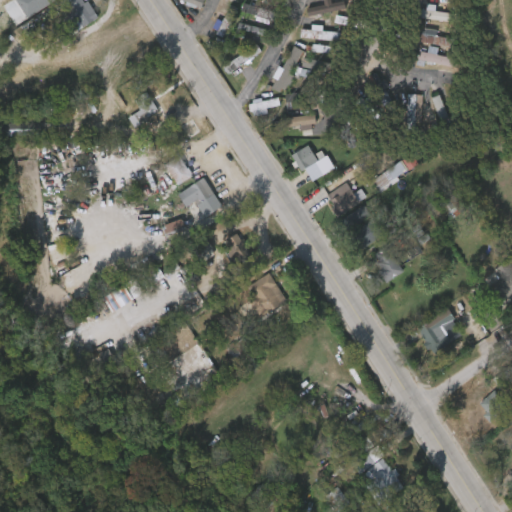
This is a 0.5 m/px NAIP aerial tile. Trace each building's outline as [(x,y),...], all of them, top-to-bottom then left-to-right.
[(0,3),(12,25),(42,8),(38,1),(39,0),(3,0),(0,2),(0,3)] [(67,0),(60,0),(48,9),(66,37),(84,25),(67,0)] [(86,0),(87,1),(88,4),(92,1),(102,17),(93,23),(84,10),(74,17),(70,11),(60,17),(56,11),(60,7),(59,5),(66,0),(86,0)] [(367,0),(360,13),(353,9),(357,0),(367,0)] [(438,4),(437,11),(446,12),(447,5),(453,5),(452,13),(461,14),(460,22),(413,16),(414,8),(428,9),(429,2),(438,4)] [(251,16),(229,10),(227,19),(249,25),(251,16)] [(432,20),(407,16),(406,25),(431,28),(432,20)] [(329,27),(329,32),(346,33),(345,42),(301,37),(301,29),(309,30),(310,26),(329,27)] [(432,30),(431,36),(453,39),(452,47),(406,39),(407,31),(422,33),(423,29),(432,30)] [(326,47),(326,39),(302,38),(301,46),(326,47)] [(253,65),(241,73),(237,67),(226,74),(222,67),(255,44),(259,51),(248,58),(253,65)] [(303,50),(281,91),(274,88),(296,46),(303,50)] [(436,48),(435,54),(459,58),(457,69),(422,63),(422,65),(416,64),(419,50),(426,51),(427,47),(436,48)] [(269,75),(279,79),(289,58),(280,53),(269,75)] [(424,54),(416,53),(414,60),(406,58),(404,67),(442,74),(444,66),(423,62),(424,54)] [(322,59),(322,62),(345,66),(343,75),(339,74),(338,79),(328,77),(329,70),(301,66),(303,57),(313,60),(313,58),(322,59)] [(214,80),(233,67),(229,60),(210,74),(214,80)] [(307,68),(289,66),(288,75),(305,78),(307,68)] [(378,72),(382,79),(386,76),(391,84),(386,87),(400,114),(393,118),(371,76),(378,72)] [(348,91),(356,105),(361,103),(369,115),(380,108),(364,81),(348,91)] [(300,88),(301,92),(324,89),(325,98),(285,102),(284,94),(295,93),(295,89),(300,88)] [(157,112),(150,117),(147,112),(137,118),(134,115),(142,110),(135,99),(148,92),(160,110),(157,112)] [(421,95),(420,123),(414,123),(414,131),(404,131),(404,122),(403,122),(403,120),(406,120),(406,94),(421,95)] [(451,131),(444,134),(430,98),(438,95),(450,126),(449,127),(451,131)] [(439,124),(434,100),(419,103),(424,127),(439,124)] [(408,102),(394,101),(393,133),(401,134),(401,122),(407,123),(408,102)] [(115,124),(120,134),(146,122),(137,103),(123,110),(127,118),(115,124)] [(253,116),(266,113),(265,104),(235,110),(238,123),(254,120),(253,116)] [(382,129),(380,135),(347,124),(350,112),(367,117),(365,123),(382,129)] [(306,124),(272,129),(271,121),(315,115),(316,123),(306,124)] [(272,126),(274,135),(286,133),(286,137),(303,133),(300,120),(272,126)] [(175,145),(186,139),(178,126),(167,133),(175,145)] [(318,161),(326,174),(315,181),(307,168),(303,171),(300,166),(296,168),(293,163),(296,161),(293,155),(310,145),(319,161),(318,161)] [(311,180),(293,152),(277,162),(288,178),(291,176),(299,188),(311,180)] [(420,166),(413,171),(421,184),(417,187),(407,171),(398,177),(400,180),(382,192),(380,189),(378,190),(374,181),(387,172),(385,169),(389,166),(391,168),(412,154),(420,166)] [(178,155),(185,167),(187,166),(190,172),(189,173),(190,175),(176,184),(164,164),(178,155)] [(212,193),(198,202),(196,198),(184,206),(176,194),(201,177),(212,193)] [(345,181),(353,192),(360,187),(363,191),(366,188),(369,193),(336,217),(330,207),(334,205),(326,194),(345,181)] [(200,200),(190,185),(164,201),(173,216),(200,200)] [(346,210),(332,189),(312,203),(325,223),(346,210)] [(468,209),(444,225),(434,209),(458,193),(468,209)] [(356,226),(343,235),(335,223),(363,204),(370,214),(355,224),(356,226)] [(207,215),(201,206),(192,211),(197,220),(207,215)] [(364,246),(360,249),(350,233),(372,219),(382,234),(364,246)] [(337,241),(347,256),(365,244),(355,229),(337,241)] [(236,232),(240,239),(242,238),(246,245),(243,246),(250,256),(238,264),(222,240),(236,232)] [(234,263),(226,241),(214,245),(222,268),(234,263)] [(395,245),(402,255),(396,258),(405,272),(388,284),(381,273),(386,270),(376,255),(389,246),(391,248),(395,245)] [(372,290),(388,280),(371,254),(355,264),(372,290)] [(511,266),(511,294),(498,304),(487,288),(500,280),(493,269),(507,260),(511,266)] [(286,299),(263,314),(261,311),(253,317),(247,308),(255,302),(252,298),(254,296),(247,286),(269,272),(286,299)] [(272,310),(257,281),(231,294),(246,323),(272,310)] [(486,310),(505,299),(496,282),(476,294),(486,310)] [(454,317),(435,328),(440,335),(445,331),(452,342),(434,354),(429,346),(426,348),(422,342),(424,341),(420,335),(417,337),(412,330),(447,307),(454,317)] [(197,343),(175,358),(161,338),(182,323),(197,343)] [(259,356),(242,368),(226,344),(242,333),(259,356)] [(506,407),(489,422),(482,415),(485,412),(478,403),(493,390),(506,407)] [(369,439),(374,447),(377,444),(385,455),(358,474),(350,462),(353,460),(350,456),(360,448),(359,446),(369,439)] [(339,472),(367,501),(386,483),(358,454),(339,472)] [(382,457),(391,469),(393,467),(399,474),(395,476),(401,484),(390,493),(385,486),(374,493),(366,482),(362,485),(357,477),(382,457)] [(299,510),(297,511),(273,511),(268,508),(279,494),(299,510)]
